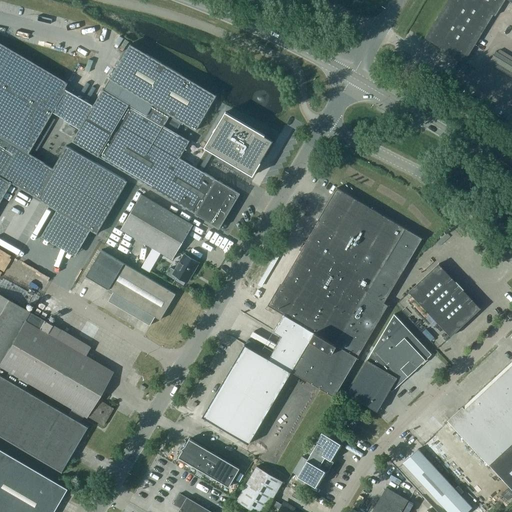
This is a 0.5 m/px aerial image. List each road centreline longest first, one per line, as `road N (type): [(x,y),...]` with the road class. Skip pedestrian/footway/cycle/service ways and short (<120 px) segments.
road 1 (unclassified): [(96,511),(324,126)]
road 2 (unclassified): [(338,511),(387,438),(511,320)]
road 3 (unclassified): [(511,257),(419,173),(324,126)]
road 4 (primary): [(511,174),(351,77)]
road 5 (primary): [(351,77),(186,0)]
road 6 (unclassified): [(511,109),(381,29)]
